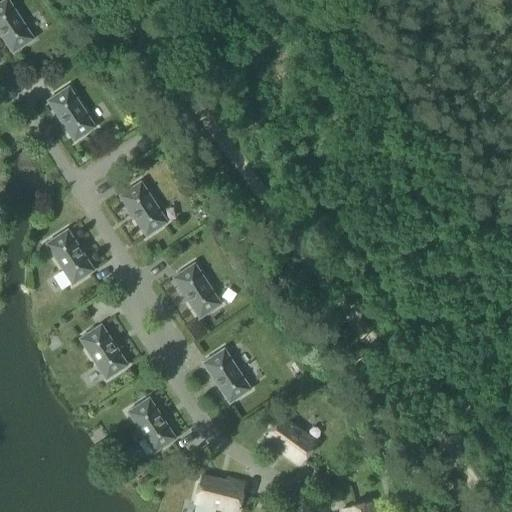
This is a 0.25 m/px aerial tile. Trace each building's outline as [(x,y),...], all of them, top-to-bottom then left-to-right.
[(0,36),(12,54),(33,40),(7,0),(6,0),(0,4),(0,36)] [(73,143),(94,129),(68,88),(47,102),(73,143)] [(145,237),(166,223),(140,183),(119,197),(145,237)] [(72,285),(93,271),(67,231),(45,245),(72,285)] [(198,319),(220,305),(193,264),(172,278),(198,319)] [(88,296),(93,305),(109,298),(104,288),(88,296)] [(105,380),(127,366),(100,326),(79,340),(105,380)] [(229,404),(250,390),(223,350),(202,364),(229,404)] [(153,453),(175,439),(148,399),(127,413),(153,453)] [(299,465),(315,443),(279,417),(262,442),(277,453),(278,450),(299,465)] [(225,483),(201,477),(194,503),(226,511),(236,511),(243,485),(226,480),(225,483)] [(372,511),(371,503),(341,510),(341,511),(372,511)]
